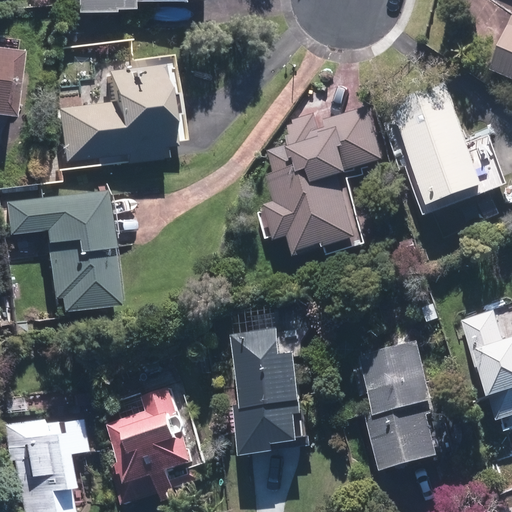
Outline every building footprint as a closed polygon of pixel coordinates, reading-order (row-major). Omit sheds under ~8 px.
[(73,0),(73,11),(136,13),(137,1),(213,3),(212,0),(73,0)] [(511,31),(495,70),(511,76),(511,31)] [(22,40),(0,38),(0,114),(18,116),(22,40)] [(52,109),(60,165),(175,148),(163,63),(104,72),(109,101),(52,109)] [(476,144),(452,82),(384,108),(429,220),(511,187),(511,181),(494,137),(476,144)] [(306,164),(273,174),(281,200),(270,204),(282,241),(297,236),(303,254),(331,245),(334,257),(377,243),(355,172),(393,160),(376,106),(295,131),(306,164)] [(107,189),(7,202),(11,235),(45,230),(53,298),(61,297),(63,312),(122,305),(107,189)] [(284,329),(239,336),(249,402),(242,403),(249,456),(288,450),(286,441),(317,437),(304,349),(288,351),(284,329)] [(422,333),(365,349),(382,411),(376,413),(392,472),(451,456),(437,404),(441,402),(422,333)] [(511,345),(486,353),(508,431),(511,429),(511,345)] [(151,412),(111,422),(133,505),(207,486),(180,384),(146,393),(151,412)] [(16,511),(71,511),(69,451),(83,451),(82,419),(2,423),(3,461),(14,460),(16,511)]
